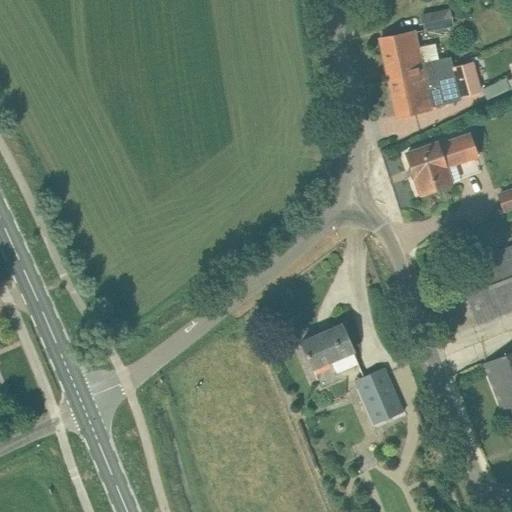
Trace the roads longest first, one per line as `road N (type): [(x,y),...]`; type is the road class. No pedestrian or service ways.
road 1 (unclassified): [(493,511),(396,259),(377,228),(345,205)]
road 2 (unclassified): [(82,412),(345,205)]
road 3 (secondary): [(82,412),(0,211)]
road 4 (unclassified): [(345,205),(354,143),(323,0)]
